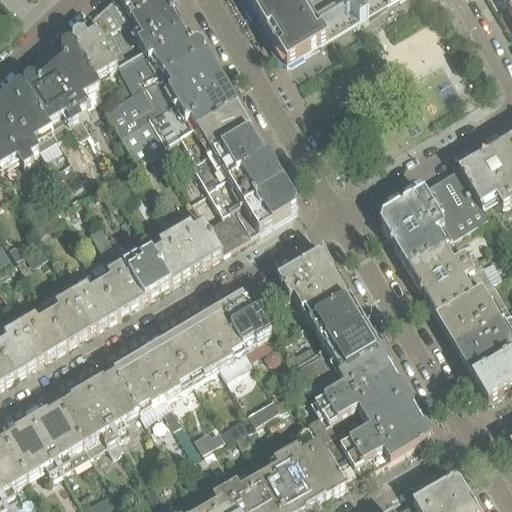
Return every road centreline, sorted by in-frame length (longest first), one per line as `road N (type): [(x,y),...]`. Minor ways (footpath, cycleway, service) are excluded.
road 1 (residential): [(0,420),(337,220)]
road 2 (residential): [(472,449),(337,220)]
road 3 (residential): [(337,220),(208,0)]
road 4 (residential): [(337,220),(511,116)]
road 5 (residential): [(366,511),(472,449)]
